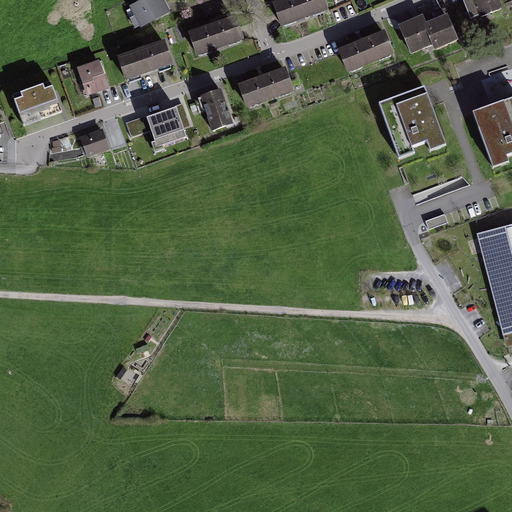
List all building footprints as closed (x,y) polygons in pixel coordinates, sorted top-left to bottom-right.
[(140,27),(169,12),(162,0),(146,0),(130,8),(140,27)] [(272,0),(285,33),(337,14),(331,0),(272,0)] [(502,7),(498,0),(462,0),(470,18),(480,14),(480,16),(502,7)] [(436,50),(458,41),(446,14),(425,23),(422,15),(399,25),(411,54),(434,44),(436,50)] [(200,55),(243,41),(235,18),(192,32),(200,55)] [(349,76),(396,57),(385,31),(339,50),(349,76)] [(127,79),(173,62),(165,40),(119,57),(127,79)] [(88,96),(110,89),(101,62),(79,69),(88,96)] [(250,109),(295,93),(286,68),(241,85),(250,109)] [(62,112),(51,82),(13,95),(24,125),(62,112)] [(424,89),(380,106),(400,160),(414,154),(413,149),(427,144),(430,153),(446,148),(424,89)] [(232,123),(222,93),(203,99),(212,129),(232,123)] [(511,100),(473,114),(493,170),(509,164),(507,158),(511,156),(511,100)] [(167,108),(140,118),(148,139),(174,130),(167,108)] [(110,149),(103,130),(82,138),(89,157),(110,149)] [(445,215),(425,222),(429,230),(448,223),(445,215)] [(511,224),(478,233),(506,345),(511,343),(511,224)]
